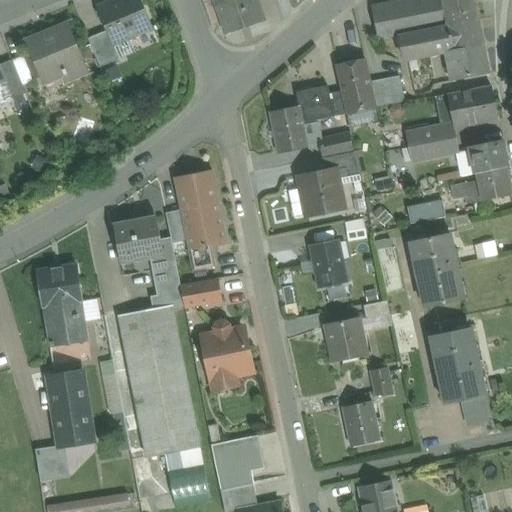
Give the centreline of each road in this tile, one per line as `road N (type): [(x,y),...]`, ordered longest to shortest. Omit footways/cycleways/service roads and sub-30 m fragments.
road 1 (residential): [(221,101),(309,511)]
road 2 (residential): [(0,252),(131,175),(221,101)]
road 3 (residential): [(221,101),(337,0)]
